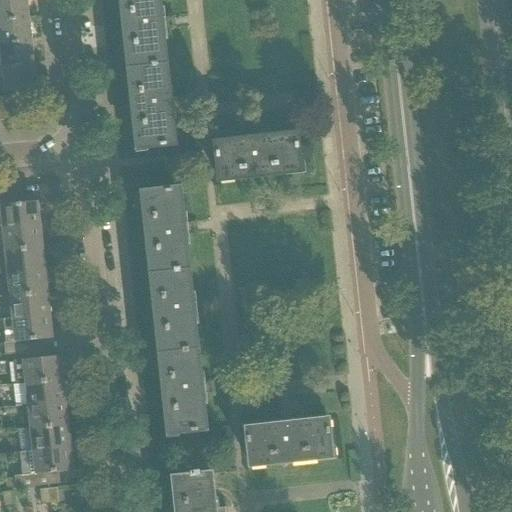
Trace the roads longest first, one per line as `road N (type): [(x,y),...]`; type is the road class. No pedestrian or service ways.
road 1 (residential): [(334,0),(372,347),(415,405)]
road 2 (residential): [(118,511),(77,147)]
road 3 (secondary): [(388,0),(425,346)]
road 4 (secondary): [(470,511),(425,346)]
road 5 (residential): [(77,147),(62,0)]
